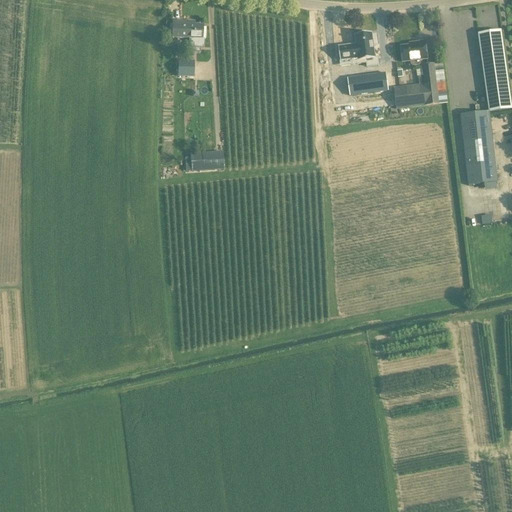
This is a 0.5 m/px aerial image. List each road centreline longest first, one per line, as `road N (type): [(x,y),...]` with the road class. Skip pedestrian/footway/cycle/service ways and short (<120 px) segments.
road 1 (unknown): [(443,3),(461,188),(471,194),(500,185),(501,118)]
road 2 (unclassified): [(266,0),(347,7),(460,0)]
